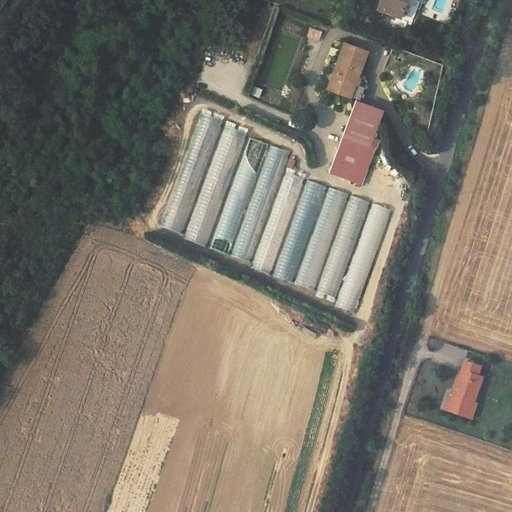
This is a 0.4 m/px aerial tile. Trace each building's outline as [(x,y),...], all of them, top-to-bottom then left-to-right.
[(381,0),(378,9),(402,18),(408,0),(407,0),(381,0)] [(335,72),(329,88),(352,96),(360,73),(368,53),(350,46),(339,73),(335,72)] [(352,96),(361,100),(367,82),(367,79),(366,76),(364,74),(360,73),(352,96)] [(360,102),(333,173),(358,182),(370,146),(376,148),(379,139),(373,137),(382,111),(360,102)] [(223,125),(189,239),(208,245),(235,156),(238,157),(246,131),(223,125)] [(286,150),(267,144),(268,143),(247,137),(213,250),(231,255),(230,256),(253,263),(286,150)] [(370,146),(358,182),(363,184),(376,148),(370,146)] [(189,148),(163,226),(180,231),(206,153),(189,148)] [(295,282),(323,184),(304,179),(304,177),(282,170),(254,268),(273,273),(272,275),(295,282)] [(359,312),(387,207),(369,202),(370,201),(348,195),(348,193),(325,187),(298,287),(316,292),(315,296),(337,302),(336,306),(359,312)] [(466,400),(476,374),(471,372),(474,363),(463,359),(454,387),(456,388),(454,396),(448,394),(444,407),(462,414),(466,400)] [(470,416),(475,403),(466,400),(462,414),(470,416)]
